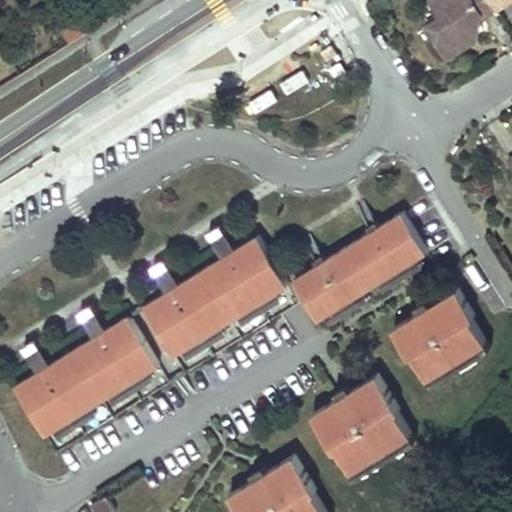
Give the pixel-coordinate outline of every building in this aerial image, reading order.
[(438,17),(425,25),(444,58),(473,41),(466,28),(463,23),(470,19),(479,13),(482,18),(508,2),(506,0),(428,0),(438,17)] [(466,28),(473,41),(479,13),(470,19),(463,23),(466,28)] [(362,202),(357,205),(370,226),(380,220),(367,199),(362,202)] [(316,260),(294,274),(319,313),(328,308),(367,284),(381,275),(418,253),(429,246),(403,206),(380,220),(370,226),(326,253),(316,260)] [(213,224),(207,227),(222,251),(235,242),(220,219),(213,224)] [(167,285),(143,299),(185,365),(298,294),(257,229),(235,242),(222,251),(179,278),(167,285)] [(308,235),(303,238),(316,260),(326,253),(312,232),(308,235)] [(385,283),(422,260),(418,253),(381,275),(385,283)] [(159,258),(151,262),(167,285),(179,278),(164,255),(159,258)] [(417,307),(393,323),(399,333),(410,351),(413,349),(432,379),(490,343),(471,313),(475,311),(456,283),(430,299),(417,307)] [(332,316),(371,292),(367,284),(328,308),(332,316)] [(420,298),(414,302),(417,307),(430,299),(427,293),(420,298)] [(86,303),(77,308),(92,331),(106,323),(91,299),(86,303)] [(37,366),(14,380),(56,445),(169,375),(128,309),(106,323),(92,331),(50,357),(37,366)] [(29,338),(22,343),(37,366),(50,357),(35,334),(29,338)] [(337,392),(312,408),(334,444),(336,442),(355,472),(414,435),(396,405),(399,403),(377,368),(351,384),(337,392)] [(341,381),(333,386),(337,392),(351,384),(347,378),(341,381)] [(254,473),(228,490),(241,511),(330,511),(314,485),(317,484),(294,448),(267,465),(254,473)] [(256,462),(249,467),(254,473),(267,465),(262,458),(256,462)] [(106,492),(91,501),(97,511),(105,511),(115,507),(106,492)]
